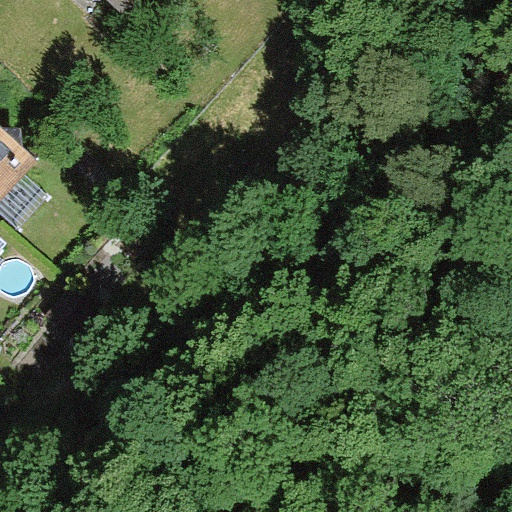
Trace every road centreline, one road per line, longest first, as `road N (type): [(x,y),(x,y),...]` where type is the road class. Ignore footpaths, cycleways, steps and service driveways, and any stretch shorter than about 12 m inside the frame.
road 1 (track): [(133,511),(511,140)]
road 2 (track): [(511,274),(294,477),(274,511)]
